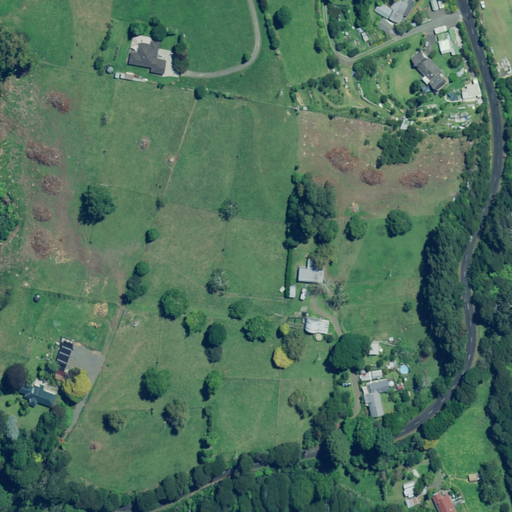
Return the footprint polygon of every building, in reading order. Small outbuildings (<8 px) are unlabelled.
[(416,0),(414,0),(394,0),(391,8),(379,2),(375,10),(399,23),(404,14),(407,16),(416,0)] [(439,8),(436,0),(431,0),(430,0),(433,10),(439,8)] [(394,24),(384,18),(379,27),(388,33),(394,24)] [(159,43),(150,42),(150,44),(139,43),(138,52),(131,51),(129,63),(152,66),(151,71),(164,73),(166,59),(156,58),(159,43)] [(428,58),(420,50),(410,59),(412,61),(405,68),(411,74),(418,67),(426,75),(423,78),(436,91),(447,79),(440,72),(442,70),(429,56),(428,58)] [(419,90),(409,85),(405,93),(415,98),(419,90)] [(320,258),(309,258),(308,268),(300,267),(299,279),(319,280),(320,258)] [(330,322),(309,319),(308,329),(328,332),(330,322)] [(75,352),(67,350),(64,358),(73,360),(75,352)] [(377,378),(376,371),(367,372),(367,370),(361,371),(362,380),(377,378)] [(54,406),(58,393),(46,389),(47,386),(41,383),(41,386),(22,379),(18,390),(26,393),(25,396),(30,398),(29,402),(36,405),(38,400),(54,406)] [(367,383),(367,385),(363,386),(366,402),(369,401),(372,415),(384,412),(380,391),(389,389),(387,379),(370,383),(367,383)] [(414,482),(404,485),(406,490),(405,490),(406,496),(409,495),(410,496),(415,495),(414,493),(417,492),(418,495),(428,493),(426,487),(417,490),(414,482)] [(440,511),(456,511),(454,506),(457,504),(451,492),(442,496),(440,491),(432,495),(440,511)] [(421,502),(419,496),(407,500),(409,506),(421,502)]
